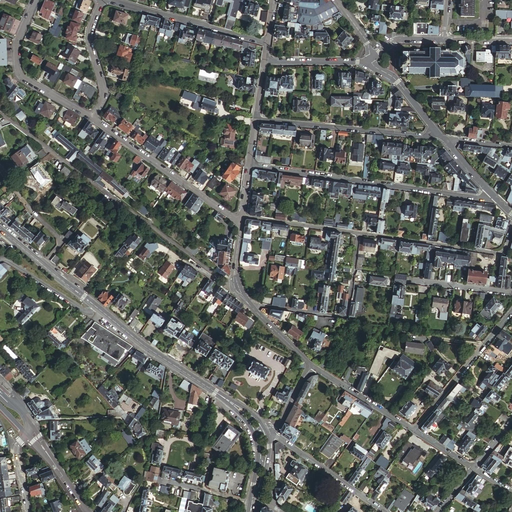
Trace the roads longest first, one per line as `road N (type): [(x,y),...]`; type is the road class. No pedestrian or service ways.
road 1 (residential): [(0,110),(235,283)]
road 2 (residential): [(511,227),(496,253),(241,215)]
road 3 (unclassified): [(249,164),(494,196)]
road 4 (unclassified): [(440,135),(256,118)]
road 5 (residential): [(94,118),(240,223)]
road 6 (residential): [(94,118),(20,76),(16,40),(34,0)]
road 7 (unclassified): [(108,0),(267,42)]
road 8 (unclassified): [(511,310),(412,430)]
road 9 (tertiary): [(99,309),(226,398)]
road 10 (unclassified): [(265,427),(386,511)]
road 11 (residential): [(42,264),(63,240),(0,164)]
road 12 (residential): [(101,0),(88,32),(103,87),(94,118)]
